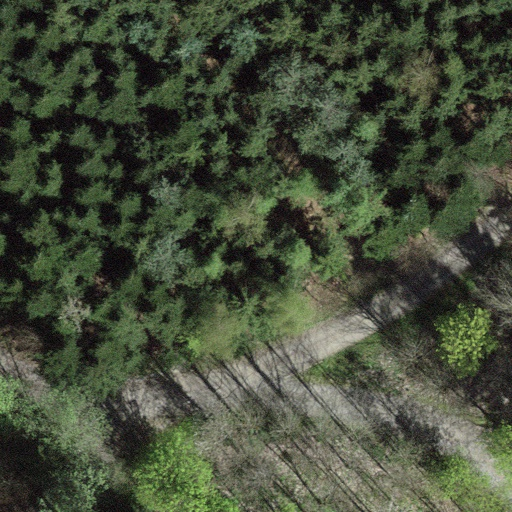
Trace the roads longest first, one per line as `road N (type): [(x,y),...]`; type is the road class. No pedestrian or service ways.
road 1 (track): [(0,356),(125,405),(246,376),(338,396),(439,434),(511,485)]
road 2 (track): [(246,376),(394,312),(511,221)]
road 3 (track): [(17,511),(70,470),(125,405)]
